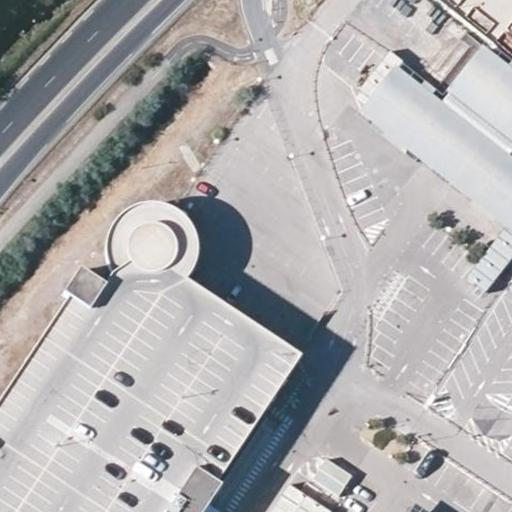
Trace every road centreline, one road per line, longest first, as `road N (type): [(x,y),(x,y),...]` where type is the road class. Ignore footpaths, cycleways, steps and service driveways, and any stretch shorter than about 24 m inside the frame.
road 1 (primary): [(0,187),(113,59),(178,0)]
road 2 (primary): [(130,0),(0,135)]
